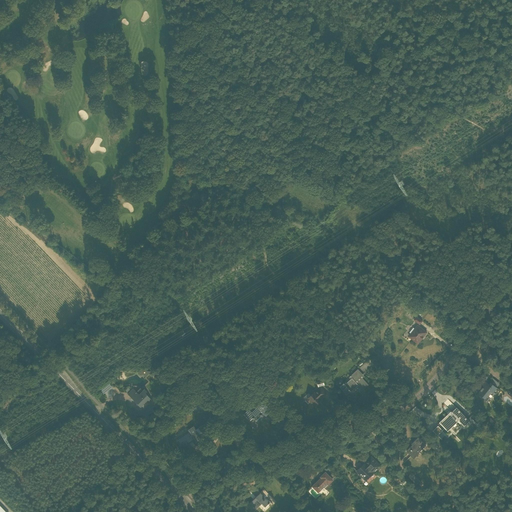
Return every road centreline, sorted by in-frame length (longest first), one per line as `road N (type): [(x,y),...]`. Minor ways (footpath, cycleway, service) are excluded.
road 1 (unclassified): [(182,501),(247,461),(323,443),(393,411),(511,282)]
road 2 (secondary): [(182,501),(0,314)]
road 3 (track): [(191,0),(197,154),(259,206)]
road 4 (track): [(267,261),(406,402)]
